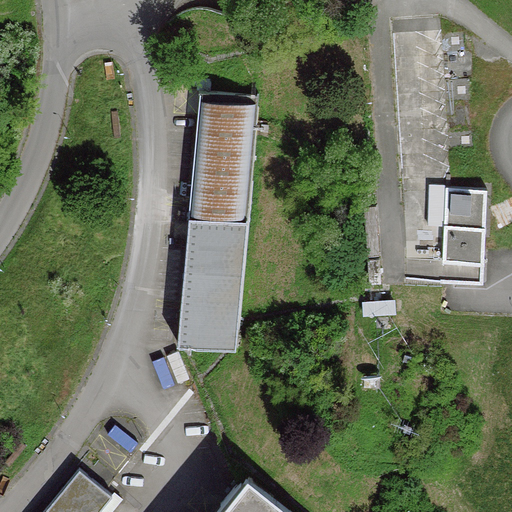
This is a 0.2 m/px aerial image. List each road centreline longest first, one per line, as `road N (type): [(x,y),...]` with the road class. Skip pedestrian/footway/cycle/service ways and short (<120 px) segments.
road 1 (unclassified): [(15,511),(105,397),(144,291),(159,161),(133,0)]
road 2 (unclassified): [(0,232),(45,140),(57,71),(55,0)]
